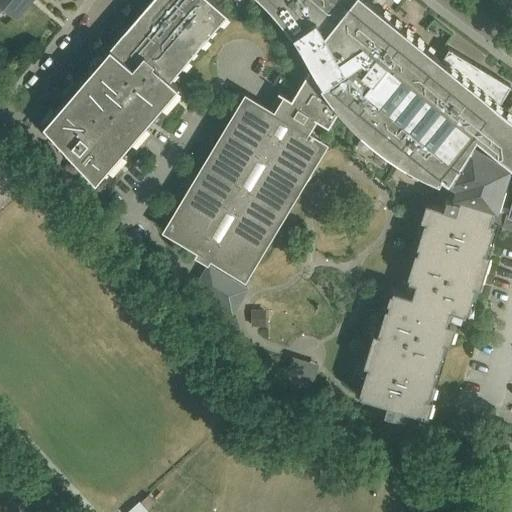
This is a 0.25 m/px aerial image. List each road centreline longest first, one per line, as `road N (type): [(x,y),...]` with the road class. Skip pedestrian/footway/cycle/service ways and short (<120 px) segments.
road 1 (residential): [(113,237),(4,118)]
road 2 (residential): [(4,118),(107,0)]
